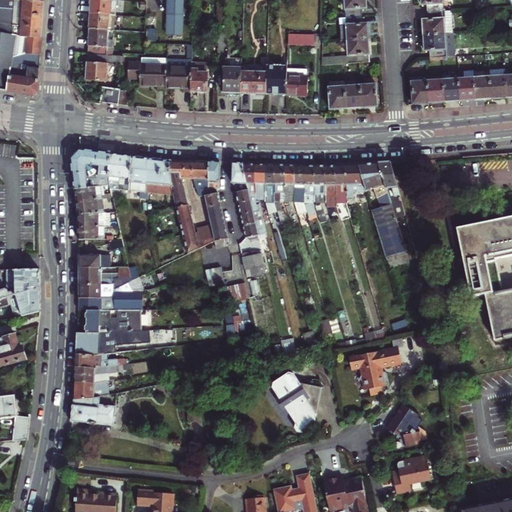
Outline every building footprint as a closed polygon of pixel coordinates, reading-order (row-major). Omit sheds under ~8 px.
[(16,37),(16,38),(42,39),(43,21),(45,2),(37,1),(20,0),(15,0),(15,10),(12,36),(16,37)] [(169,0),(168,16),(185,17),(185,0),(169,0)] [(370,9),(369,0),(348,0),(350,22),(366,21),(366,14),(371,13),(370,9)] [(448,15),(446,0),(425,0),(426,2),(426,8),(431,8),(432,16),(448,15)] [(117,3),(92,2),(92,4),(92,9),(91,17),(116,18),(117,3)] [(15,10),(0,8),(0,34),(12,36),(15,10)] [(456,37),(454,15),(448,15),(432,16),(432,24),(427,24),(428,32),(428,39),(456,37)] [(183,42),(185,17),(168,16),(167,41),(183,42)] [(116,18),(91,17),(91,24),(90,32),(114,33),(116,18)] [(372,33),(372,28),(367,29),(366,21),(350,22),(351,26),(347,26),(347,30),(344,30),(345,46),(352,45),(373,44),(372,33)] [(112,57),(112,50),(114,33),(90,32),(90,42),(89,55),(112,57)] [(158,33),(149,33),(149,44),(158,44),(158,33)] [(16,37),(12,36),(0,34),(0,90),(8,91),(13,59),(16,38),(16,37)] [(435,62),(444,61),(458,60),(456,37),(428,39),(429,47),(430,55),(435,55),(435,62)] [(41,55),(42,39),(16,38),(13,59),(27,55),(41,55)] [(318,40),(291,39),(290,50),(318,51),(318,40)] [(374,54),(373,44),(352,45),(353,61),(354,69),(362,68),(370,68),(370,60),(374,59),(374,54)] [(41,55),(27,55),(13,59),(8,91),(34,95),(39,92),(41,55)] [(126,60),(112,59),(90,57),(90,68),(89,85),(110,86),(111,68),(125,69),(126,60)] [(354,69),(353,61),(345,62),(345,60),(337,61),(337,62),(324,63),(324,71),(354,69)] [(171,63),(171,62),(143,61),(143,63),(131,63),(130,80),(143,81),(142,88),(151,89),(156,89),(160,89),(160,93),(170,93),(170,92),(171,63)] [(233,97),(243,97),(244,70),(244,61),(226,61),(225,97),(233,97)] [(189,63),(171,63),(170,92),(178,92),(185,93),(185,95),(192,96),(193,72),(193,67),(194,63),(189,63)] [(201,73),(201,77),(209,77),(210,68),(193,67),(193,72),(201,73)] [(269,69),(269,71),(269,75),(268,98),(277,99),(288,99),(289,80),(289,73),(289,70),(269,69)] [(257,71),(244,70),(243,97),(255,98),(268,98),(269,75),(257,75),(257,71)] [(201,77),(201,73),(193,72),(192,96),(201,97),(208,97),(209,77),(201,77)] [(492,79),(494,101),(502,101),(509,100),(508,78),(492,79)] [(477,80),(478,103),(485,102),(494,101),(492,79),(477,80)] [(310,100),(310,81),(309,81),(289,80),(288,99),(298,99),(310,100)] [(461,82),(463,104),(471,103),(478,103),(477,80),(461,82)] [(446,83),(447,105),(454,105),(463,104),(461,82),(446,83)] [(440,106),(447,105),(446,83),(430,84),(432,106),(440,106)] [(331,85),(332,113),(339,113),(348,112),(346,91),(346,84),(331,85)] [(425,107),(432,106),(430,84),(416,85),(417,107),(425,107)] [(380,110),(379,88),(363,89),(365,111),(373,110),(380,110)] [(363,89),(346,91),(348,112),(355,111),(365,111),(363,89)] [(102,108),(120,110),(129,110),(130,97),(122,96),(122,93),(104,91),(102,108)] [(83,149),(72,147),(64,155),(68,186),(82,184),(81,174),(92,173),(98,174),(98,179),(95,179),(96,182),(101,182),(101,179),(103,151),(83,149)] [(109,152),(103,151),(101,179),(101,182),(102,186),(114,187),(114,184),(111,183),(112,181),(112,174),(115,152),(109,152)] [(122,175),(124,153),(119,153),(115,152),(112,174),(122,175)] [(124,153),(122,175),(122,182),(121,188),(138,189),(141,155),(133,154),(124,153)] [(142,193),(143,189),(151,190),(151,182),(163,183),(166,192),(181,251),(192,245),(189,232),(178,186),(175,175),(186,176),(186,159),(178,158),(178,169),(164,168),(164,158),(153,156),(141,155),(138,189),(140,189),(140,193),(142,193)] [(178,169),(178,158),(171,158),(164,158),(164,168),(178,169)] [(199,186),(202,186),(201,160),(193,159),(186,159),(186,176),(187,176),(191,193),(198,192),(199,192),(199,189),(199,186)] [(390,219),(399,216),(383,159),(377,160),(371,160),(390,219)] [(212,184),(213,160),(207,160),(201,160),(202,186),(199,186),(199,189),(201,189),(201,191),(211,189),(210,187),(210,184),(212,184)] [(242,185),(237,160),(232,160),(225,160),(224,179),(227,182),(228,186),(231,185),(232,187),(242,185)] [(248,200),(248,197),(248,161),(243,161),(237,160),(242,185),(250,232),(260,229),(252,200),(248,200)] [(390,219),(371,160),(361,161),(351,162),(359,187),(359,188),(367,186),(373,204),(365,206),(382,264),(401,258),(390,219)] [(248,197),(257,198),(258,161),(253,161),(248,161),(248,197)] [(257,198),(267,198),(267,181),(268,161),(263,161),(258,161),(257,198)] [(278,181),(278,162),(273,162),(268,161),(267,181),(278,181)] [(282,162),(278,162),(278,181),(277,191),(277,198),(281,211),(285,210),(282,201),(282,198),(286,198),(287,198),(288,162),(282,162)] [(296,199),(298,162),(293,162),(288,162),(287,198),(286,198),(290,211),(299,209),(297,202),(296,199)] [(306,198),(307,194),(309,163),(302,162),(298,162),(296,199),(306,199),(306,198)] [(341,199),(341,196),(339,162),(334,162),(328,163),(329,192),(329,199),(339,199),(341,199)] [(350,188),(359,187),(351,162),(345,162),(339,162),(341,196),(346,195),(346,188),(350,188)] [(319,181),(319,163),(313,163),(309,163),(307,194),(315,194),(316,181),(319,181)] [(329,192),(328,163),(324,163),(319,163),(319,181),(319,199),(319,201),(320,206),(331,206),(329,199),(329,192)] [(445,165),(445,173),(463,174),(463,166),(445,165)] [(163,183),(151,182),(151,190),(166,192),(163,183)] [(95,196),(93,183),(82,184),(68,186),(69,193),(70,199),(95,196)] [(232,187),(231,185),(228,186),(232,210),(237,235),(250,232),(242,185),(232,187)] [(212,194),(211,189),(201,191),(199,192),(198,192),(201,203),(213,200),(212,194)] [(95,196),(70,199),(71,205),(72,212),(97,210),(95,196)] [(213,200),(201,203),(203,214),(216,212),(215,208),(213,200)] [(97,210),(72,212),(72,218),(72,224),(97,224),(97,210)] [(216,212),(203,214),(205,224),(206,226),(218,224),(217,219),(216,212)] [(511,217),(507,219),(505,213),(449,225),(462,294),(477,291),(487,338),(511,332),(511,217)] [(97,237),(97,224),(72,224),(72,230),(72,237),(97,237)] [(206,226),(205,224),(189,232),(192,245),(207,238),(208,238),(206,226)] [(217,239),(221,238),(220,231),(218,224),(206,226),(208,238),(207,238),(209,245),(218,243),(217,239)] [(271,257),(263,230),(260,231),(267,258),(271,257)] [(116,244),(115,237),(101,237),(103,246),(116,244)] [(258,261),(254,249),(235,255),(237,267),(258,261)] [(99,264),(99,253),(72,252),(72,259),(72,264),(94,264),(99,264)] [(237,267),(236,267),(238,273),(259,268),(258,261),(237,267)] [(112,275),(94,275),(94,264),(72,264),(72,273),(72,281),(102,281),(107,281),(108,286),(114,283),(117,282),(115,275),(112,275)] [(128,277),(124,278),(121,264),(112,264),(112,275),(115,275),(117,282),(122,280),(125,284),(130,282),(128,277)] [(0,293),(33,284),(33,275),(33,266),(0,266),(1,288),(0,287),(0,293)] [(215,268),(199,269),(199,283),(219,284),(215,268)] [(81,308),(104,308),(111,308),(135,308),(150,308),(150,284),(138,287),(133,287),(125,288),(125,285),(125,284),(122,280),(117,282),(114,283),(113,287),(102,287),(102,281),(72,281),(72,293),(72,307),(81,308)] [(234,297),(243,295),(240,281),(231,283),(234,297)] [(222,299),(234,297),(231,283),(219,285),(222,299)] [(33,296),(33,284),(0,293),(0,302),(3,302),(8,316),(33,308),(33,296)] [(111,314),(104,314),(104,308),(81,308),(81,309),(79,310),(79,315),(81,317),(81,319),(81,322),(79,323),(79,327),(81,329),(80,331),(93,331),(135,328),(135,308),(111,308),(111,314)] [(317,331),(327,328),(323,314),(313,317),(317,331)] [(385,329),(382,321),(376,323),(378,331),(385,329)] [(310,339),(305,325),(295,328),(299,342),(310,339)] [(144,341),(143,328),(135,328),(93,331),(80,331),(71,330),(71,340),(70,351),(89,352),(98,351),(109,350),(109,342),(144,341)] [(10,339),(8,331),(0,333),(0,361),(19,356),(16,344),(12,345),(10,339)] [(296,337),(284,340),(286,354),(298,352),(296,337)] [(356,378),(361,381),(362,385),(364,394),(376,391),(374,385),(378,384),(382,384),(379,369),(379,368),(378,367),(376,366),(375,366),(374,362),(394,357),(391,341),(342,352),(345,364),(352,363),(354,370),(350,375),(356,378)] [(227,346),(229,355),(235,354),(233,345),(227,346)] [(69,364),(92,365),(111,362),(111,358),(96,358),(95,355),(98,355),(98,351),(89,352),(70,351),(70,356),(69,364)] [(99,370),(112,369),(111,362),(92,365),(69,364),(69,373),(69,379),(88,380),(89,371),(99,370)] [(99,370),(89,371),(88,380),(99,378),(101,378),(99,370)] [(296,376),(291,375),(276,385),(275,390),(281,400),(278,402),(286,414),(289,412),(298,426),(298,431),(300,434),(305,435),(308,432),(308,427),(317,421),(317,419),(318,416),(307,400),(310,398),(302,385),(296,376)] [(183,376),(158,381),(161,392),(185,387),(183,376)] [(99,378),(88,380),(87,395),(96,394),(102,392),(99,378)] [(87,396),(87,395),(88,380),(69,379),(68,386),(68,397),(87,396)] [(324,389),(302,385),(310,398),(307,400),(318,416),(324,389)] [(0,414),(8,414),(6,438),(20,437),(23,414),(12,413),(11,403),(9,392),(0,392),(0,414)] [(87,396),(68,397),(66,410),(65,419),(108,424),(110,405),(95,403),(96,394),(87,395),(87,396)] [(398,436),(414,433),(414,431),(411,418),(409,417),(410,415),(414,409),(410,407),(412,404),(395,394),(378,418),(389,425),(391,422),(394,424),(396,425),(398,436)] [(184,412),(179,407),(173,412),(175,412),(176,413),(177,413),(178,414),(179,415),(180,416),(180,418),(180,419),(183,416),(184,412)] [(409,417),(411,418),(414,431),(421,430),(419,421),(410,415),(409,417)] [(393,467),(395,474),(388,475),(391,491),(406,487),(404,481),(426,476),(421,453),(393,459),(392,461),(393,467)] [(388,475),(395,474),(393,467),(386,469),(387,472),(388,475)] [(296,485),(293,485),(289,482),(283,483),(283,484),(274,486),(279,507),(302,503),(304,505),(305,511),(318,511),(310,470),(298,472),(300,484),(296,485)] [(357,472),(346,474),(343,479),(338,480),(337,476),(336,470),(317,474),(323,506),(336,503),(337,501),(343,500),(348,503),(349,509),(356,508),(357,509),(364,508),(361,497),(363,497),(357,472)] [(84,499),(85,487),(71,486),(69,511),(77,511),(108,511),(109,506),(111,492),(93,491),(92,500),(84,499)] [(167,511),(170,493),(167,492),(159,492),(148,490),(148,488),(133,487),(131,502),(146,503),(145,511),(167,511)] [(258,511),(257,492),(246,492),(247,496),(241,496),(241,511),(258,511)] [(511,511),(511,497),(492,502),(457,510),(457,511),(511,511)]
